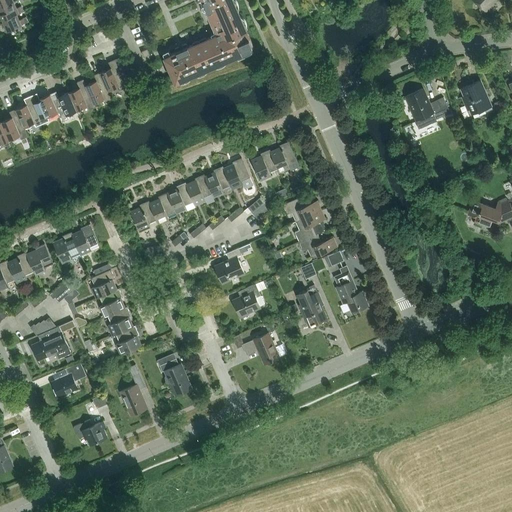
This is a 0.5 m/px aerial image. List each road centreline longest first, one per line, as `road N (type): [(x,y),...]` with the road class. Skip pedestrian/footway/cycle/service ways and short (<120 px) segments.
road 1 (residential): [(418,333),(317,102)]
road 2 (tertiary): [(418,333),(238,413)]
road 3 (tertiary): [(238,413),(61,490)]
road 4 (residential): [(317,102),(435,52)]
